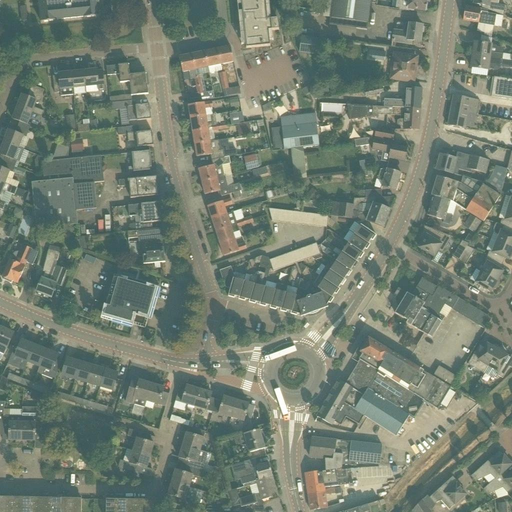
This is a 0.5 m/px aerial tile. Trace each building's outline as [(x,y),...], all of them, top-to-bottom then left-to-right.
[(99,12),(97,0),(38,0),(40,17),(56,16),(56,15),(83,12),(83,13),(99,12)] [(265,0),(241,0),(242,5),(242,12),(243,20),(244,23),(245,38),(246,49),(251,48),(254,48),(270,46),(269,31),(279,30),(278,19),(271,20),(268,20),(265,0)] [(332,0),(329,25),(367,30),(368,23),(369,24),(372,0),(332,0)] [(396,0),(395,8),(399,9),(399,10),(408,11),(409,9),(424,11),(426,2),(427,2),(427,1),(427,0),(396,0)] [(498,0),(474,0),(474,5),(482,6),(481,8),(503,16),(505,6),(498,5),(498,0)] [(487,10),(465,7),(463,21),(501,27),(503,17),(496,15),(487,14),(487,10)] [(392,41),(411,44),(412,41),(420,42),(422,26),(405,23),(404,32),(394,31),(392,41)] [(299,53),(317,55),(319,38),(301,36),(299,53)] [(474,43),(472,56),(502,60),(503,54),(502,54),(503,48),(496,47),(496,46),(474,43)] [(231,47),(218,50),(221,65),(234,62),(231,47)] [(222,70),(220,65),(221,65),(218,50),(205,52),(209,73),(222,70)] [(384,61),(385,53),(370,51),(369,59),(384,61)] [(200,75),(209,73),(205,52),(192,55),(196,70),(197,78),(195,79),(196,86),(202,85),(200,78),(200,75)] [(179,57),(182,73),(189,71),(190,80),(195,79),(197,78),(196,70),(192,55),(179,57)] [(399,81),(405,82),(405,80),(413,82),(414,71),(416,71),(417,65),(415,65),(416,58),(408,57),(409,55),(403,55),(402,56),(393,55),(392,63),(394,63),(393,72),(391,72),(390,79),(399,80),(399,81)] [(501,65),(502,60),(472,56),(471,68),(488,71),(488,69),(493,69),(493,71),(496,71),(497,71),(499,70),(500,68),(501,65)] [(119,96),(119,102),(132,101),(132,96),(148,95),(147,86),(146,75),(146,74),(130,75),(129,65),(129,64),(118,65),(118,66),(106,67),(107,76),(119,75),(120,83),(130,82),(131,95),(119,96)] [(99,92),(105,91),(103,71),(97,72),(97,70),(84,71),(86,87),(86,93),(99,92)] [(71,72),(74,95),(86,94),(85,87),(86,87),(84,71),(71,72)] [(55,93),(60,93),(60,97),(74,95),(71,72),(59,74),(59,76),(53,77),(55,93)] [(511,80),(495,78),(492,97),(511,100),(511,80)] [(239,87),(229,88),(227,80),(221,82),(225,97),(240,95),(239,87)] [(203,94),(203,93),(202,85),(196,86),(198,93),(186,95),(188,103),(202,100),(201,94),(203,94)] [(22,95),(17,107),(41,117),(43,111),(36,109),(39,103),(36,102),(37,101),(39,102),(44,90),(32,86),(29,92),(31,93),(29,98),(22,95)] [(310,86),(302,90),(305,96),(312,92),(310,86)] [(364,91),(366,97),(383,93),(382,87),(364,91)] [(377,102),(377,107),(420,109),(422,89),(412,88),(406,88),(406,99),(393,98),(393,99),(387,99),(386,102),(377,102)] [(213,91),(203,93),(203,94),(201,94),(202,100),(214,98),(213,91)] [(475,115),(478,102),(453,97),(448,126),(465,129),(468,114),(475,115)] [(240,107),(239,100),(230,101),(232,108),(234,108),(235,111),(239,110),(239,107),(240,107)] [(113,111),(120,110),(127,110),(128,122),(137,121),(151,120),(149,104),(136,106),(136,101),(132,101),(119,102),(112,103),(113,111)] [(212,102),(188,106),(190,119),(206,116),(205,109),(213,108),(212,102)] [(401,131),(418,131),(419,130),(420,109),(377,107),(372,106),(357,106),(356,120),(373,117),(373,114),(402,116),(402,113),(405,114),(404,120),(400,120),(397,121),(397,125),(400,127),(401,131)] [(29,120),(39,123),(41,117),(17,107),(12,119),(20,122),(17,128),(28,132),(30,126),(27,125),(29,120)] [(244,123),(242,113),(241,113),(230,115),(231,125),(244,123)] [(284,150),(291,149),(303,148),(319,146),(315,114),(280,118),(281,128),(271,129),(274,150),(284,149),(284,150)] [(74,115),(66,116),(67,130),(75,129),(74,115)] [(206,116),(190,119),(192,132),(213,129),(212,126),(217,125),(216,121),(215,115),(206,116)] [(97,119),(90,121),(92,130),(99,128),(97,119)] [(236,125),(238,138),(251,136),(249,123),(236,125)] [(213,129),(192,132),(194,144),(215,141),(213,132),(221,130),(220,125),(217,125),(212,126),(213,129)] [(137,148),(153,146),(152,131),(137,133),(136,126),(118,128),(118,136),(127,135),(128,142),(137,141),(137,148)] [(3,143),(18,148),(23,136),(26,137),(28,132),(17,128),(15,133),(8,130),(3,143)] [(393,140),(394,133),(376,129),(374,137),(393,140)] [(82,139),(70,141),(72,152),(73,157),(83,156),(82,151),(84,151),(82,139)] [(368,146),(367,139),(354,141),(356,148),(368,146)] [(399,147),(400,144),(391,142),(391,143),(374,139),(372,150),(390,153),(389,158),(405,161),(407,148),(399,147)] [(197,157),(210,155),(211,161),(224,158),(223,150),(220,150),(218,141),(215,141),(194,144),(197,157)] [(0,155),(1,155),(0,157),(0,161),(15,167),(17,161),(19,162),(24,150),(18,148),(3,143),(0,151),(0,155)] [(60,146),(59,158),(67,159),(69,147),(60,146)] [(306,178),(303,148),(291,149),(295,180),(306,178)] [(133,167),(128,168),(129,173),(150,171),(150,170),(149,170),(149,164),(151,164),(150,152),(132,153),(133,167)] [(436,170),(439,171),(457,176),(459,170),(470,173),(471,170),(485,174),(489,161),(457,153),(460,154),(459,160),(456,160),(456,159),(440,155),(440,156),(437,169),(436,169),(436,170)] [(244,158),(248,171),(259,168),(256,155),(244,158)] [(35,167),(43,167),(42,162),(48,162),(48,160),(38,156),(34,161),(35,167)] [(43,167),(44,182),(73,179),(74,185),(94,183),(104,182),(102,156),(48,162),(42,162),(43,167)] [(199,170),(202,182),(217,179),(225,177),(223,169),(222,166),(230,164),(229,157),(224,158),(211,161),(212,166),(199,170)] [(26,171),(15,167),(0,161),(0,181),(5,183),(17,188),(19,182),(12,180),(14,174),(24,177),(26,171)] [(503,186),(505,168),(494,166),(491,185),(503,186)] [(266,167),(260,169),(261,176),(268,174),(266,167)] [(401,173),(396,172),(386,169),(381,169),(378,179),(383,181),(381,187),(385,188),(396,192),(401,173)] [(221,197),(232,194),(245,190),(243,184),(240,185),(239,184),(234,186),(231,175),(225,177),(217,179),(202,182),(205,195),(220,191),(221,197)] [(158,196),(157,177),(118,180),(119,187),(129,186),(130,199),(158,196)] [(461,184),(437,177),(432,196),(450,201),(450,202),(453,203),(465,211),(483,222),(500,196),(482,185),(477,195),(461,184)] [(36,229),(44,228),(78,225),(76,211),(96,209),(94,183),(74,185),(73,179),(44,182),(32,183),(36,229)] [(0,201),(1,202),(8,205),(12,194),(14,195),(17,188),(5,183),(0,181),(0,201)] [(25,191),(17,188),(14,195),(23,198),(25,191)] [(306,196),(313,201),(319,194),(312,189),(306,196)] [(365,191),(366,198),(381,197),(381,190),(365,191)] [(450,201),(432,196),(431,196),(433,197),(433,198),(431,199),(430,201),(431,203),(427,216),(443,221),(443,223),(450,225),(452,216),(446,214),(450,202),(450,201)] [(388,209),(393,197),(381,197),(366,198),(354,199),(353,205),(341,204),(333,203),(331,216),(339,217),(365,221),(383,228),(390,210),(388,209)] [(33,201),(26,198),(24,204),(34,208),(33,201)] [(231,200),(208,207),(212,219),(227,215),(227,214),(224,207),(232,204),(231,200)] [(129,217),(135,216),(136,231),(152,230),(152,223),(161,222),(160,214),(158,214),(158,210),(157,204),(159,204),(159,203),(149,204),(128,206),(129,217)] [(24,211),(15,208),(12,216),(20,220),(24,211)] [(279,210),(272,209),(269,209),(272,221),(278,222),(279,210)] [(511,210),(508,209),(505,220),(501,219),(500,225),(511,229),(511,210)] [(233,212),(227,214),(227,215),(212,219),(216,232),(237,225),(236,222),(233,212)] [(474,233),(481,222),(470,215),(463,226),(474,233)] [(244,219),(236,222),(237,225),(216,232),(220,244),(235,239),(233,234),(239,231),(238,227),(245,224),(244,219)] [(511,232),(511,229),(500,225),(495,223),(493,230),(495,234),(499,236),(496,242),(511,248),(511,235),(511,232)] [(10,225),(5,235),(13,239),(17,228),(10,225)] [(361,225),(354,235),(370,245),(370,244),(369,243),(371,240),(372,241),(376,236),(361,225)] [(419,248),(434,257),(434,258),(438,251),(442,253),(451,238),(452,238),(452,237),(424,226),(423,227),(425,227),(420,239),(423,240),(419,248)] [(152,230),(136,231),(128,232),(128,239),(138,238),(140,257),(143,257),(144,265),(165,263),(164,248),(154,249),(154,244),(161,243),(161,240),(163,240),(162,229),(152,230)] [(354,235),(348,243),(364,254),(364,253),(363,252),(365,249),(366,250),(370,245),(354,235)] [(237,246),(235,239),(220,244),(224,257),(246,249),(245,244),(237,246)] [(459,262),(468,247),(469,244),(462,241),(452,258),(459,262)] [(511,248),(496,242),(492,253),(489,252),(487,257),(499,263),(500,262),(502,257),(509,260),(510,258),(511,258),(511,257),(511,248)] [(311,245),(315,256),(320,254),(316,243),(311,245)] [(348,243),(342,253),(357,263),(358,262),(356,261),(359,258),(360,259),(364,254),(348,243)] [(13,280),(18,282),(27,263),(32,265),(38,252),(22,245),(19,251),(15,252),(13,254),(12,256),(11,256),(9,259),(10,259),(10,260),(10,261),(3,277),(4,278),(3,280),(11,283),(13,280)] [(309,258),(311,257),(315,256),(311,245),(305,247),(309,258)] [(56,266),(60,249),(50,246),(43,272),(45,273),(44,280),(42,279),(36,292),(44,295),(44,296),(49,298),(49,297),(51,298),(56,285),(62,287),(69,270),(56,266)] [(305,247),(299,249),(303,260),(309,258),(305,247)] [(474,250),(468,247),(459,262),(465,265),(474,250)] [(297,263),(303,260),(299,249),(293,251),(297,263)] [(336,261),(352,272),(352,271),(350,270),(353,267),(354,268),(357,263),(342,253),(339,256),(328,249),(324,254),(333,260),(336,261)] [(291,252),(286,254),(290,265),(295,263),(291,252)] [(286,254),(280,256),(284,267),(290,265),(286,254)] [(280,256),(274,258),(278,269),(284,267),(280,256)] [(496,268),(499,263),(487,257),(484,261),(487,263),(481,273),(500,284),(502,281),(503,279),(503,277),(502,276),(502,275),(502,274),(503,272),(496,268)] [(272,271),(278,269),(274,258),(269,260),(272,271)] [(348,277),(352,272),(336,261),(330,270),(346,281),(346,280),(344,279),(347,276),(348,277)] [(235,297),(239,298),(243,281),(233,279),(234,276),(233,273),(231,267),(220,271),(226,288),(230,289),(228,297),(234,299),(235,297)] [(320,275),(319,276),(340,290),(340,289),(338,288),(341,285),(342,286),(346,281),(330,270),(329,271),(324,267),(319,275),(320,275)] [(159,285),(158,285),(138,280),(139,277),(118,271),(116,276),(111,296),(108,296),(106,306),(104,305),(101,317),(133,326),(135,320),(142,322),(143,318),(149,320),(158,288),(159,285)] [(256,277),(255,280),(249,301),(249,303),(255,304),(256,303),(259,304),(264,287),(261,286),(264,275),(257,273),(256,277)] [(499,287),(500,284),(481,273),(475,283),(483,288),(483,289),(484,290),(484,289),(491,292),(492,290),(493,290),(494,290),(496,289),(497,288),(499,287)] [(245,300),(249,301),(255,280),(256,277),(250,275),(250,276),(246,274),(243,282),(243,281),(239,298),(238,300),(245,302),(245,300)] [(340,290),(319,276),(313,285),(318,288),(333,299),(334,298),(332,297),(335,294),(336,295),(340,290)] [(300,279),(298,289),(306,291),(303,280),(300,279)] [(444,305),(452,309),(458,298),(438,287),(438,288),(422,279),(411,296),(398,288),(394,295),(397,297),(396,298),(398,305),(399,306),(395,314),(408,321),(406,324),(411,327),(411,326),(432,339),(445,317),(439,314),(444,305)] [(274,290),(270,307),(269,308),(276,310),(276,308),(280,309),(287,286),(276,283),(276,286),(274,290)] [(287,286),(280,309),(280,311),(286,313),(287,311),(291,312),(296,296),(297,289),(287,286)] [(270,307),(274,290),(265,288),(264,287),(259,304),(259,306),(266,307),(266,305),(270,307)] [(311,297),(326,307),(327,308),(328,307),(326,306),(329,303),(330,304),(333,299),(318,288),(311,297)] [(296,296),(291,312),(290,314),(297,316),(297,314),(301,315),(306,299),(296,296)] [(320,311),(324,309),(326,307),(311,297),(309,296),(307,297),(306,299),(301,315),(301,317),(302,317),(302,315),(305,316),(309,315),(311,315),(314,314),(316,314),(320,311)] [(478,326),(485,330),(486,328),(487,326),(492,319),(490,318),(485,315),(478,326)] [(0,352),(3,354),(7,348),(14,334),(0,328),(0,352)] [(357,358),(363,362),(379,372),(377,374),(384,378),(385,376),(425,402),(425,401),(438,409),(450,388),(407,361),(368,338),(359,353),(360,353),(357,358)] [(27,363),(34,346),(22,341),(15,357),(12,364),(18,366),(21,361),(27,363)] [(467,365),(483,374),(488,366),(499,347),(497,345),(495,345),(493,345),(491,345),(490,345),(490,346),(487,344),(483,351),(477,348),(467,365)] [(39,368),(46,351),(34,346),(27,363),(39,368)] [(499,347),(488,366),(483,374),(484,374),(494,379),(496,375),(502,379),(510,367),(504,363),(508,357),(505,355),(506,354),(505,354),(505,352),(504,350),(502,349),(499,347)] [(42,376),(55,380),(60,364),(56,362),(58,355),(46,351),(39,368),(37,374),(42,376)] [(75,380),(80,363),(67,359),(62,376),(75,380)] [(351,373),(356,362),(351,360),(346,370),(351,373)] [(363,362),(358,370),(347,387),(362,397),(366,390),(396,408),(409,416),(409,417),(414,420),(425,402),(385,376),(384,378),(377,374),(379,372),(363,362)] [(92,366),(80,363),(75,380),(87,383),(92,366)] [(100,387),(105,370),(92,366),(87,383),(100,387)] [(456,377),(439,367),(434,375),(450,385),(456,377)] [(113,391),(118,374),(105,370),(100,387),(113,391)] [(19,384),(21,378),(9,374),(8,380),(19,384)] [(133,379),(128,396),(126,403),(132,405),(132,404),(145,408),(146,402),(147,402),(152,384),(139,381),(138,385),(132,383),(133,379)] [(33,383),(25,380),(23,386),(31,389),(33,383)] [(337,382),(328,399),(362,419),(364,416),(355,410),(362,397),(347,387),(338,381),(337,382)] [(33,383),(31,389),(50,396),(52,390),(33,383)] [(147,402),(154,404),(165,407),(169,394),(163,393),(164,388),(152,384),(147,402)] [(194,407),(200,390),(187,386),(185,391),(180,389),(181,385),(180,385),(175,402),(186,405),(185,410),(186,412),(192,413),(194,407)] [(213,413),(217,400),(210,398),(212,393),(200,390),(194,407),(213,413)] [(355,410),(364,416),(396,437),(409,417),(409,416),(396,408),(366,390),(362,397),(355,410)] [(471,398),(476,401),(481,393),(476,390),(471,398)] [(38,401),(40,395),(33,392),(30,399),(38,401)] [(56,398),(68,402),(70,396),(58,392),(56,398)] [(83,400),(70,396),(68,402),(81,405),(83,400)] [(222,402),(217,400),(213,413),(231,418),(237,401),(224,397),(222,402)] [(328,399),(324,405),(346,417),(359,425),(362,419),(328,399)] [(95,403),(83,400),(81,405),(93,409),(95,403)] [(254,411),(253,411),(248,409),(249,404),(237,401),(231,418),(250,424),(254,411)] [(114,409),(95,403),(93,409),(112,415),(114,409)] [(318,416),(317,417),(332,425),(334,422),(341,426),(346,417),(324,405),(318,416)] [(180,423),(182,418),(172,415),(170,420),(180,423)] [(4,424),(3,424),(2,440),(3,440),(3,436),(9,436),(9,441),(22,441),(23,417),(10,416),(10,418),(4,418),(4,424)] [(23,417),(22,441),(35,441),(35,436),(42,437),(42,417),(23,417)] [(75,434),(90,437),(93,428),(78,424),(75,434)] [(205,432),(189,427),(189,428),(193,429),(191,435),(186,433),(183,446),(208,453),(200,451),(205,432)] [(133,451),(150,456),(154,444),(149,442),(151,436),(129,430),(127,436),(136,439),(133,451)] [(259,431),(250,434),(245,435),(246,441),(240,443),(243,455),(264,449),(264,448),(259,431)] [(324,461),(326,471),(341,469),(342,464),(356,466),(356,462),(379,465),(382,446),(312,438),(312,439),(310,450),(309,458),(324,461)] [(208,453),(183,446),(179,458),(184,460),(182,465),(178,464),(203,472),(205,465),(204,465),(208,453)] [(139,478),(140,474),(144,475),(140,473),(142,468),(147,469),(150,456),(133,451),(129,463),(120,460),(118,467),(134,472),(133,476),(139,478)] [(490,474),(494,480),(495,480),(504,472),(511,465),(503,456),(496,463),(491,458),(471,477),(475,482),(490,474)] [(243,488),(257,484),(256,481),(272,477),(269,463),(255,467),(256,468),(255,468),(257,475),(254,475),(252,468),(239,472),(240,477),(243,488)] [(203,472),(178,464),(178,465),(182,466),(180,472),(175,470),(172,483),(197,490),(189,488),(193,475),(201,478),(203,472)] [(344,469),(341,469),(326,471),(322,472),(322,471),(305,474),(308,498),(316,497),(315,494),(324,493),(324,490),(324,488),(352,484),(350,468),(344,469)] [(495,480),(494,480),(483,490),(487,495),(502,488),(507,494),(511,489),(511,472),(508,476),(504,472),(495,480)] [(261,501),(262,501),(278,496),(276,490),(277,490),(276,487),(275,487),(272,477),(256,481),(257,484),(260,494),(240,499),(237,490),(230,492),(234,507),(240,505),(241,508),(251,505),(252,508),(263,505),(261,501)] [(171,503),(166,501),(164,508),(176,509),(176,505),(184,507),(184,506),(192,509),(197,490),(172,483),(168,495),(173,497),(171,503)] [(429,498),(434,504),(441,501),(449,510),(454,505),(455,505),(466,495),(456,484),(450,489),(445,484),(429,498)] [(325,495),(335,494),(334,489),(324,490),(324,493),(315,494),(316,497),(308,498),(310,511),(327,508),(325,495)] [(3,498),(2,511),(12,511),(13,498),(12,498),(3,498)] [(13,498),(12,511),(22,511),(22,498),(22,499),(13,498)] [(23,498),(22,498),(22,511),(31,511),(32,498),(32,499),(23,499),(23,498)] [(33,498),(32,498),(31,511),(41,511),(42,498),(41,498),(41,499),(33,499),(33,498)] [(42,498),(41,511),(51,511),(52,499),(51,499),(42,499),(42,498)] [(52,499),(51,511),(60,511),(61,499),(52,499)] [(62,499),(61,499),(60,511),(70,511),(71,499),(71,500),(62,499)] [(72,499),(71,499),(70,511),(81,511),(82,499),(81,499),(81,500),(72,500),(72,499)] [(105,511),(116,511),(117,500),(116,500),(116,501),(107,500),(106,500),(105,511)] [(117,500),(116,511),(126,511),(126,500),(126,501),(117,501),(117,500)] [(126,500),(126,511),(135,511),(136,500),(135,500),(135,501),(127,501),(127,500),(126,500)] [(136,500),(135,511),(145,511),(145,501),(136,501),(136,500)] [(413,511),(430,511),(422,500),(412,511),(413,511)] [(146,501),(145,501),(145,511),(155,511),(156,501),(155,501),(146,501)] [(382,511),(379,501),(360,507),(345,511),(382,511)]
